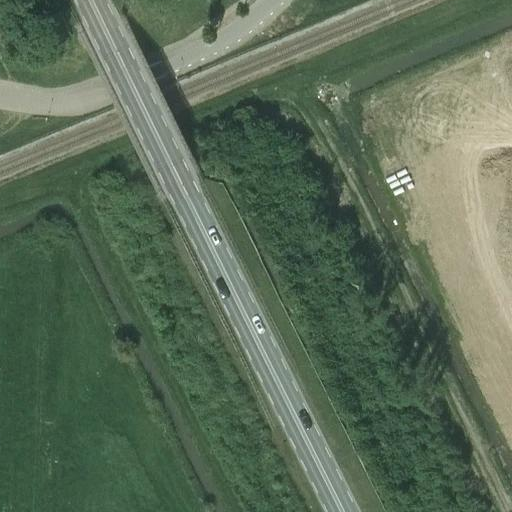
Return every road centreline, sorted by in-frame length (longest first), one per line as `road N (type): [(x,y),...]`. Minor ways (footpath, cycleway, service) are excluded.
road 1 (primary): [(342,511),(91,0)]
road 2 (residential): [(0,96),(63,103),(91,97),(222,39),(269,0)]
